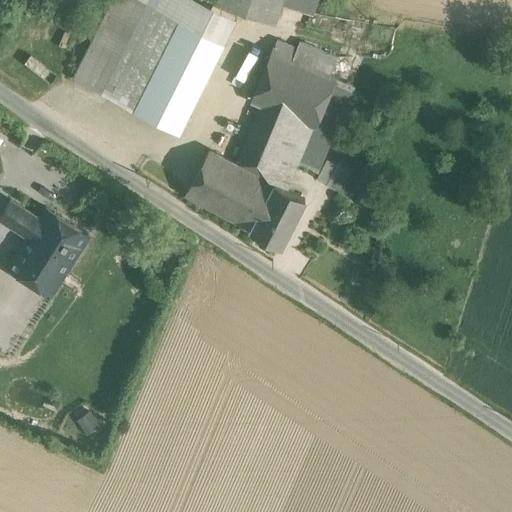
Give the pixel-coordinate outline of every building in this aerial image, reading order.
[(142,0),(111,0),(73,77),(102,92),(147,2),(142,0)] [(217,0),(217,2),(274,21),(281,2),(281,0),(217,0)] [(314,0),(281,0),(281,2),(311,13),(314,0)] [(224,41),(147,2),(102,92),(179,130),(224,41)] [(338,56),(300,40),(297,47),(277,38),(272,51),(330,75),(338,56)] [(272,51),(271,50),(251,100),(261,104),(315,127),(336,77),(330,75),(272,51)] [(315,127),(261,104),(237,163),(264,177),(274,182),(274,181),(282,185),(288,171),(293,173),(297,163),(317,171),(353,84),(336,77),(315,127)] [(237,163),(210,148),(185,193),(241,222),(264,177),(237,163)] [(337,163),(327,158),(316,178),(341,191),(353,169),(338,161),(337,163)] [(264,177),(241,222),(251,227),(250,229),(281,245),(305,197),(282,185),(274,181),(274,182),(264,177)] [(86,241),(42,213),(35,226),(7,205),(0,215),(0,229),(24,246),(5,275),(48,302),(86,241)] [(91,407),(77,415),(86,431),(100,422),(91,407)]
